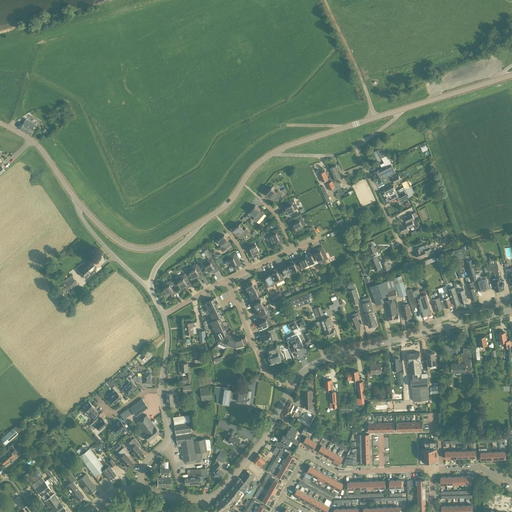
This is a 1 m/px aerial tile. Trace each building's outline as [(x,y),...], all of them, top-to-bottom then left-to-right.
[(34,124),(32,122),(26,119),(21,128),(30,134),(34,128),(32,127),(34,124)] [(374,172),(376,177),(393,168),(385,152),(386,152),(384,147),(376,150),(371,153),(376,162),(382,159),(386,166),(383,168),(374,172)] [(335,179),(341,177),(336,166),(330,169),(335,179)] [(378,181),(387,177),(396,172),(393,168),(376,177),(378,181)] [(329,190),(330,189),(331,189),(332,189),(332,188),(335,187),(332,181),(330,177),(328,178),(325,171),(319,173),(322,181),(324,180),(324,182),(326,181),(329,190)] [(394,183),(401,180),(398,174),(392,177),(394,183)] [(405,189),(411,186),(408,180),(404,182),(404,183),(402,184),(403,187),(399,189),(400,191),(405,189)] [(342,187),(339,181),(334,183),(337,189),(340,195),(343,194),(344,193),(342,187)] [(278,189),(274,185),(266,193),(268,196),(269,196),(275,201),(283,193),(278,189)] [(324,186),(320,187),(327,203),(330,201),(329,198),(326,193),(327,192),(324,186)] [(395,191),(396,191),(393,186),(387,190),(382,192),(384,197),(392,192),(395,191)] [(413,189),(411,186),(405,189),(407,193),(409,197),(412,195),(413,189)] [(392,192),(384,197),(387,202),(397,197),(395,191),(392,192)] [(406,198),(409,197),(407,193),(404,195),(398,198),(400,201),(406,198)] [(284,211),(287,210),(288,213),(295,210),(298,208),(293,199),(281,205),(284,211)] [(257,222),(264,213),(258,208),(255,205),(248,214),(252,218),(257,222)] [(420,226),(416,218),(415,219),(412,213),(404,217),(406,222),(405,223),(406,224),(398,228),(401,234),(409,230),(408,228),(414,225),(416,228),(420,226)] [(306,225),(301,216),(289,222),(292,228),(295,227),(296,229),(303,226),(306,225)] [(242,222),(233,229),(235,232),(240,238),(249,231),(246,227),(242,222)] [(278,244),(284,241),(278,228),(269,233),(270,236),(273,242),(276,241),(278,244)] [(219,247),(222,251),(231,244),(226,237),(224,235),(215,242),(219,247)] [(259,251),(256,244),(254,241),(245,246),(251,258),(258,255),(256,252),(259,251)] [(414,249),(416,254),(417,258),(426,254),(427,256),(434,252),(437,250),(436,246),(437,246),(435,242),(428,244),(420,247),(414,249)] [(376,252),(373,244),(366,247),(369,255),(376,252)] [(317,252),(315,253),(317,260),(319,263),(328,258),(322,246),(316,249),(317,252)] [(457,260),(454,252),(460,251),(462,258),(465,258),(461,248),(451,251),(455,261),(457,260)] [(309,264),(315,261),(317,260),(315,253),(313,250),(307,253),(309,256),(306,257),(309,264)] [(228,260),(227,260),(231,267),(233,265),(235,268),(241,265),(235,253),(226,257),(228,260)] [(382,268),(381,267),(383,267),(384,271),(390,268),(387,261),(380,264),(376,255),(370,258),(375,270),(375,271),(382,268)] [(501,277),(499,278),(498,276),(499,276),(497,270),(499,270),(497,262),(495,262),(495,260),(493,259),(492,255),(489,256),(490,260),(488,261),(489,264),(491,272),(494,271),(495,277),(496,279),(493,279),(495,286),(496,291),(504,289),(503,285),(505,284),(504,280),(502,281),(501,277)] [(302,256),(296,259),(300,268),(303,267),(309,264),(306,257),(303,259),(302,256)] [(92,257),(88,260),(89,261),(78,270),(85,278),(95,269),(96,269),(100,266),(92,257)] [(219,270),(212,258),(203,263),(205,266),(209,272),(212,270),(213,273),(219,270)] [(296,259),(290,261),(291,264),(288,266),(292,272),(297,269),(300,268),(296,259)] [(481,276),(480,275),(479,272),(476,273),(472,259),(466,261),(472,281),(477,279),(480,291),(489,289),(486,276),(482,277),(481,276)] [(190,271),(190,272),(193,278),(196,276),(198,279),(204,275),(197,263),(188,269),(190,271)] [(284,264),(278,267),(283,276),(286,275),(292,272),(288,266),(286,267),(284,264)] [(274,273),(271,274),(276,283),(284,279),(283,276),(278,267),(272,270),(274,273)] [(276,283),(271,274),(268,276),(267,272),(261,275),(265,285),(267,288),(276,283)] [(178,281),(181,288),(184,286),(186,289),(192,285),(185,273),(176,278),(178,281)] [(78,285),(70,275),(62,282),(70,292),(78,285)] [(401,275),(393,278),(399,295),(399,297),(407,294),(401,275)] [(429,315),(432,314),(426,294),(420,296),(418,289),(416,283),(413,275),(408,277),(410,281),(404,283),(412,308),(419,305),(423,316),(428,315),(429,315)] [(387,311),(388,315),(389,322),(399,320),(398,313),(397,309),(397,310),(395,301),(397,300),(396,298),(398,297),(397,296),(399,295),(393,278),(385,280),(369,287),(376,305),(384,302),(383,297),(388,295),(389,301),(385,301),(387,311)] [(172,295),(178,292),(171,280),(162,285),(164,288),(167,294),(170,292),(172,295)] [(248,289),(249,292),(255,289),(253,283),(252,283),(251,280),(242,285),(244,291),(248,289)] [(352,304),(359,302),(355,288),(353,283),(347,285),(349,290),(348,290),(352,304)] [(441,300),(440,300),(443,308),(445,307),(452,305),(449,297),(446,286),(443,287),(442,287),(438,288),(440,293),(438,293),(441,300)] [(453,305),(460,303),(457,295),(456,296),(453,287),(449,288),(452,297),(451,297),(453,305)] [(478,298),(475,288),(468,290),(471,300),(478,298)] [(247,296),(250,302),(259,298),(258,295),(255,289),(249,292),(250,295),(247,296)] [(465,293),(464,290),(457,292),(458,295),(461,303),(467,301),(465,293)] [(290,309),(312,301),(308,292),(290,299),(291,302),(288,303),(290,309)] [(377,325),(373,311),(374,311),(371,301),(370,296),(362,298),(363,303),(366,313),(365,313),(369,327),(377,325)] [(205,302),(208,308),(216,304),(213,298),(205,302)] [(261,300),(259,298),(250,302),(253,308),(256,306),(257,309),(264,306),(261,300)] [(443,308),(440,300),(439,298),(432,300),(436,311),(443,308)] [(211,314),(219,310),(216,304),(208,308),(211,314)] [(409,304),(402,305),(404,319),(411,318),(409,304)] [(255,314),(258,319),(268,315),(266,312),(264,306),(257,309),(259,312),(255,314)] [(317,317),(323,315),(320,306),(314,308),(317,317)] [(211,321),(222,316),(219,310),(211,314),(213,320),(211,321)] [(361,325),(358,319),(357,318),(360,317),(358,312),(348,316),(349,318),(352,324),(354,328),(361,325)] [(268,315),(258,319),(255,321),(257,324),(258,327),(261,325),(263,328),(269,325),(272,324),(269,318),(268,315)] [(294,319),(292,315),(287,317),(286,317),(282,319),(284,324),(288,322),(294,320),(294,319)] [(211,321),(214,327),(222,323),(219,317),(222,316),(211,321)] [(305,324),(302,317),(296,320),(299,326),(305,324)] [(329,317),(321,320),(325,331),(324,331),(326,337),(328,336),(328,337),(330,336),(330,335),(336,333),(333,328),(329,317)] [(292,329),(297,327),(297,326),(294,321),(295,321),(294,321),(289,324),(289,323),(288,324),(289,324),(291,329),(291,330),(292,329)] [(186,334),(193,333),(197,332),(196,325),(194,325),(194,322),(185,323),(185,324),(186,334)] [(217,333),(225,329),(223,324),(222,323),(214,327),(217,333)] [(273,328),(267,330),(268,333),(260,335),(262,342),(265,341),(265,342),(269,341),(268,340),(273,339),(271,333),(274,332),(273,328)] [(217,333),(220,340),(227,333),(225,329),(217,333)] [(502,332),(501,332),(500,332),(500,333),(498,333),(499,334),(496,334),(496,337),(499,337),(500,341),(502,341),(503,347),(508,346),(510,346),(510,340),(507,341),(507,340),(505,332),(502,332)] [(226,347),(228,344),(232,335),(227,333),(220,340),(218,343),(226,347)] [(228,344),(236,347),(236,338),(232,335),(228,344)] [(245,335),(236,338),(236,347),(244,345),(244,344),(247,343),(245,335)] [(299,347),(302,345),(303,345),(298,335),(288,340),(288,339),(288,340),(290,345),(289,345),(289,344),(288,344),(288,345),(289,345),(291,350),(292,350),(295,348),(295,349),(296,349),(299,347)] [(484,348),(484,345),(487,344),(485,336),(484,336),(484,335),(482,335),(482,336),(479,337),(480,348),(484,348)] [(266,349),(268,356),(271,363),(281,360),(281,359),(284,359),(284,358),(283,354),(282,354),(280,348),(278,349),(277,345),(266,349)] [(425,370),(423,370),(424,373),(422,373),(421,362),(420,352),(407,353),(408,363),(409,374),(413,374),(413,378),(411,378),(413,400),(430,399),(427,373),(427,370),(425,370)] [(436,364),(435,352),(427,353),(428,359),(424,360),(425,368),(431,367),(430,364),(436,364)] [(470,353),(462,354),(463,362),(451,363),(451,371),(464,370),(464,373),(471,373),(470,353)] [(393,366),(397,366),(397,367),(396,367),(397,371),(400,371),(400,367),(400,366),(402,366),(401,362),(399,362),(399,358),(392,359),(393,366)] [(243,379),(255,375),(251,364),(242,366),(240,362),(233,364),(237,374),(241,373),(243,379)] [(186,371),(186,377),(182,377),(183,382),(191,382),(190,370),(189,371),(188,363),(181,364),(181,371),(186,371)] [(376,364),(377,365),(370,365),(371,369),(367,370),(368,376),(372,376),(372,374),(375,374),(375,372),(382,371),(381,363),(376,364)] [(135,374),(132,376),(135,380),(138,377),(137,377),(139,377),(139,380),(145,380),(145,369),(138,370),(138,374),(137,374),(136,376),(135,374)] [(355,388),(358,388),(359,398),(356,398),(357,404),(360,404),(361,407),(363,407),(363,404),(364,403),(364,397),(365,397),(363,381),(359,381),(359,379),(359,374),(358,374),(358,370),(351,371),(351,372),(347,373),(348,380),(354,379),(355,384),(355,388)] [(128,395),(136,387),(132,383),(134,381),(129,375),(126,378),(130,381),(122,389),(128,395)] [(332,391),(332,388),(333,388),(332,384),(332,379),(328,379),(326,379),(325,380),(325,388),(328,388),(328,392),(329,392),(330,402),(329,402),(330,405),(329,405),(329,407),(333,407),(333,408),(337,407),(336,391),(332,391)] [(431,387),(431,394),(439,393),(438,382),(434,382),(435,387),(431,387)] [(183,392),(191,391),(191,384),(183,385),(183,392)] [(112,387),(116,391),(109,398),(114,404),(122,397),(117,393),(120,391),(114,385),(112,387)] [(229,404),(232,387),(223,386),(221,403),(229,404)] [(202,401),(213,400),(211,387),(200,388),(202,401)] [(251,391),(249,390),(238,389),(238,390),(236,390),(236,392),(235,392),(234,398),(237,399),(236,401),(250,403),(251,391)] [(312,390),(304,390),(304,406),(315,412),(316,411),(316,407),(314,407),(314,402),(312,402),(312,390)] [(173,393),(166,394),(167,405),(175,405),(173,393)] [(148,408),(141,400),(130,407),(137,416),(148,408)] [(95,407),(89,401),(82,408),(87,414),(89,412),(93,417),(98,413),(93,408),(95,407)] [(296,414),(295,416),(296,417),(296,418),(309,424),(315,412),(302,406),(297,415),(296,414)] [(197,461),(200,461),(201,457),(201,452),(208,451),(207,449),(212,449),(210,438),(208,438),(207,437),(205,437),(206,438),(197,440),(196,435),(193,436),(190,422),(191,422),(189,414),(173,417),(174,424),(177,445),(178,445),(181,445),(183,455),(184,461),(186,461),(187,463),(197,461)] [(144,416),(142,418),(155,436),(159,432),(155,426),(146,415),(144,416)] [(99,420),(97,417),(89,424),(93,427),(97,424),(100,428),(107,420),(103,416),(99,420)] [(155,436),(142,418),(139,420),(136,422),(143,431),(141,432),(143,434),(143,435),(148,441),(155,436)] [(218,418),(218,419),(217,424),(224,427),(227,421),(218,418)] [(117,419),(111,423),(116,430),(122,426),(117,419)] [(307,428),(302,425),(301,425),(298,431),(304,434),(307,428)] [(18,433),(13,428),(9,432),(1,439),(5,444),(14,437),(18,433)] [(285,435),(293,439),(294,438),(296,434),(288,430),(285,435)] [(236,446),(240,439),(232,434),(229,432),(223,440),(229,444),(231,443),(236,446)] [(102,442),(96,434),(93,437),(99,444),(102,442)] [(298,442),(293,439),(285,435),(283,434),(280,440),(288,445),(290,440),(292,441),(297,444),(298,442)] [(302,443),(308,446),(311,439),(306,436),(302,443)] [(132,446),(130,449),(137,457),(142,452),(138,447),(141,445),(134,438),(129,442),(132,446)] [(317,442),(311,439),(308,446),(313,449),(317,442)] [(423,460),(437,460),(436,441),(424,441),(424,449),(422,449),(423,460)] [(4,464),(8,461),(8,462),(20,451),(13,443),(8,448),(10,451),(4,456),(3,455),(1,455),(0,456),(0,460),(1,461),(4,464)] [(321,445),(318,451),(323,454),(327,448),(321,445)] [(108,480),(112,477),(99,461),(89,447),(79,456),(95,476),(102,471),(108,480)] [(126,466),(132,461),(128,457),(130,455),(123,447),(118,452),(122,456),(119,458),(126,466)] [(323,454),(329,457),(332,451),(327,448),(323,454)] [(329,457),(334,460),(337,454),(332,451),(329,457)] [(289,453),(286,459),(292,462),(295,457),(289,453)] [(261,467),(266,461),(258,454),(253,460),(261,467)] [(337,454),(334,460),(339,463),(343,457),(337,454)] [(111,467),(114,464),(110,458),(105,462),(102,458),(99,461),(112,477),(116,474),(111,467)] [(292,462),(286,459),(283,464),(289,468),(292,462)] [(283,464),(280,469),(286,473),(289,468),(283,464)] [(306,472),(312,475),(315,468),(310,465),(306,472)] [(52,511),(60,511),(49,497),(50,496),(47,493),(51,489),(42,477),(43,476),(36,466),(24,475),(31,485),(34,488),(41,497),(44,495),(47,499),(44,501),(51,510),(52,511)] [(216,466),(212,471),(216,474),(215,474),(221,478),(225,473),(219,469),(216,466)] [(201,475),(202,476),(204,476),(208,475),(208,471),(209,471),(210,467),(207,467),(208,468),(202,468),(201,469),(188,470),(188,476),(201,475)] [(157,487),(170,487),(170,478),(168,477),(168,474),(169,474),(169,469),(160,468),(160,474),(161,474),(161,477),(158,477),(157,486),(157,487)] [(312,475),(317,478),(321,471),(315,468),(312,475)] [(49,469),(46,472),(55,484),(58,481),(49,469)] [(78,480),(89,494),(97,488),(86,474),(82,477),(80,475),(82,474),(79,471),(78,469),(73,473),(78,480)] [(280,469),(277,475),(283,479),(286,473),(280,469)] [(243,491),(242,492),(243,493),(250,498),(255,490),(255,489),(252,487),(249,485),(248,484),(254,476),(246,470),(241,479),(239,477),(234,484),(243,491)] [(326,474),(321,471),(317,478),(323,481),(326,474)] [(72,481),(75,479),(70,473),(64,477),(65,479),(64,480),(66,483),(67,482),(68,483),(66,485),(78,501),(84,496),(72,481)] [(328,484),(332,478),(328,475),(326,474),(323,481),(328,484)] [(204,476),(202,476),(185,478),(186,485),(205,482),(204,476)] [(328,484),(334,487),(337,481),(332,478),(328,484)] [(278,487),(281,483),(275,479),(272,484),(278,487)] [(249,485),(252,487),(255,489),(258,485),(252,481),(249,485)] [(337,481),(334,487),(339,491),(343,484),(337,481)] [(234,484),(229,490),(239,497),(243,493),(242,492),(243,491),(234,484)] [(272,484),(268,490),(275,493),(278,487),(272,484)] [(294,495),(299,497),(302,491),(297,488),(294,495)] [(239,497),(229,490),(225,496),(234,503),(239,497)] [(268,490),(265,495),(272,499),(275,493),(268,490)] [(299,497),(304,500),(308,494),(302,491),(299,497)] [(54,494),(50,496),(49,497),(60,511),(65,511),(67,511),(61,503),(54,494)] [(310,503),(313,497),(308,494),(304,500),(310,503)] [(265,495),(262,500),(269,504),(272,499),(265,495)] [(225,496),(219,501),(228,509),(233,505),(234,503),(225,496)] [(310,503),(315,506),(318,500),(313,497),(310,503)] [(315,506),(320,509),(324,503),(318,500),(315,506)] [(215,504),(218,508),(221,511),(224,511),(228,509),(219,501),(215,504)] [(324,511),(326,511),(329,506),(324,503),(320,509),(324,511)]
